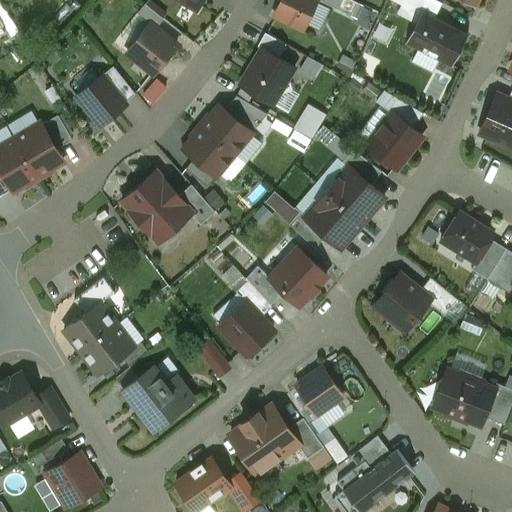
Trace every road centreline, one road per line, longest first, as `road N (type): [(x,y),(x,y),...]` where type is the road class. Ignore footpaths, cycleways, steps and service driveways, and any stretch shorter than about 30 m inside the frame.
road 1 (residential): [(0,251),(155,124),(225,43),(248,0)]
road 2 (residential): [(126,478),(332,319)]
road 3 (residential): [(332,319),(447,469),(511,494)]
road 4 (residential): [(432,172),(511,3)]
road 5 (residential): [(332,319),(408,219),(432,172)]
road 6 (residential): [(126,478),(56,369)]
